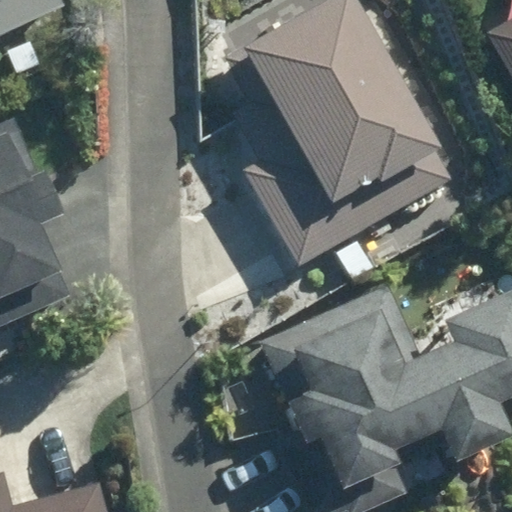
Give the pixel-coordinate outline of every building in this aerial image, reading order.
[(384,0),(234,0),(325,205),(451,150),(384,0)] [(511,0),(500,0),(511,23),(511,0)] [(0,270),(45,240),(0,174),(0,270)] [(241,349),(282,462),(511,378),(511,253),(511,251),(241,349)] [(0,474),(0,511),(104,511),(86,449),(0,474)]
